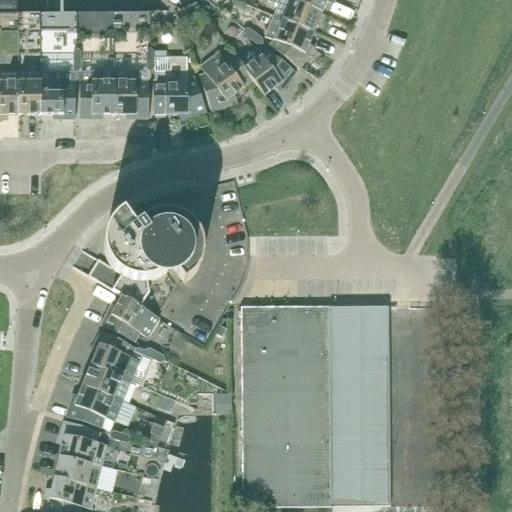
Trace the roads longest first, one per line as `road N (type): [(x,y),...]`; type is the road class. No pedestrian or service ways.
road 1 (residential): [(300,128),(249,152),(139,178),(104,198),(35,272)]
road 2 (residential): [(9,511),(35,272)]
road 3 (residential): [(362,267),(355,196),(338,163),(300,128)]
road 4 (residential): [(300,128),(361,60),(382,0)]
